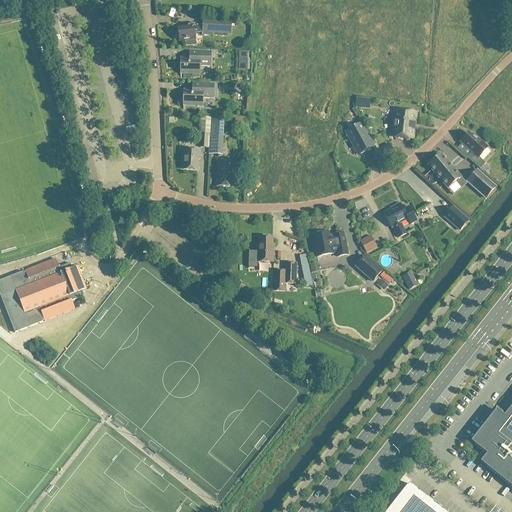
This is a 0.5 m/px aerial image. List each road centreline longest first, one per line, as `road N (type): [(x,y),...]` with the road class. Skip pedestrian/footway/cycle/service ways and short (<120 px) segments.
road 1 (residential): [(160,190),(222,207),(299,205),(361,192),(401,170),(464,105)]
road 2 (primary): [(511,252),(304,511)]
road 3 (primary): [(338,511),(511,293)]
road 4 (residential): [(17,344),(88,305),(160,190)]
road 5 (unclassified): [(511,364),(440,453),(511,509)]
road 6 (residential): [(143,0),(160,190)]
road 7 (unclassified): [(321,49),(350,75),(426,81),(464,105)]
